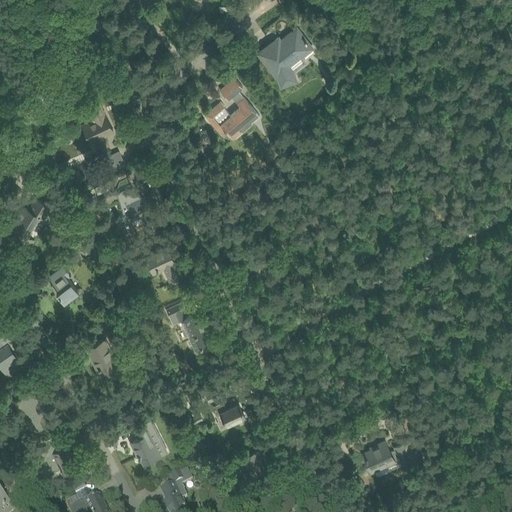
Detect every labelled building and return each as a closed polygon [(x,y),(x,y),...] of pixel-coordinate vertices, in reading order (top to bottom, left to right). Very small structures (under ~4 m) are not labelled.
[(279,75),(282,84),(296,79),(293,72),(308,61),(304,57),(313,49),(303,36),(297,28),(283,39),(279,34),(256,52),(276,77),(279,75)] [(368,55),(362,59),(365,64),(371,59),(368,55)] [(361,67),(352,73),(356,78),(365,72),(361,67)] [(221,123),(233,137),(259,115),(239,91),(243,87),(235,77),(220,89),(229,99),(232,96),(240,106),(230,114),(223,106),(224,105),(221,101),(205,114),(216,127),(221,123)] [(96,140),(100,148),(109,144),(105,135),(114,131),(106,113),(105,114),(98,98),(87,104),(94,119),(83,124),(92,142),(96,140)] [(38,152),(45,167),(54,163),(47,146),(39,150),(38,151),(38,152)] [(119,193),(131,220),(150,211),(145,201),(146,200),(138,184),(140,183),(136,174),(130,177),(134,186),(119,193)] [(70,187),(63,192),(67,197),(74,191),(70,187)] [(90,190),(82,194),(85,200),(93,196),(90,190)] [(106,196),(99,199),(103,206),(119,198),(115,191),(106,196)] [(11,227),(33,241),(35,238),(30,235),(41,217),(46,220),(54,207),(37,196),(29,208),(24,205),(11,227)] [(79,244),(86,254),(97,245),(89,236),(79,244)] [(163,264),(169,279),(180,275),(167,246),(146,256),(152,269),(163,264)] [(57,269),(49,276),(60,289),(56,293),(60,297),(60,299),(62,301),(64,301),(65,302),(67,302),(70,300),(70,298),(73,295),(79,290),(68,277),(72,274),(63,264),(57,269)] [(183,300),(166,308),(170,316),(176,313),(179,320),(182,319),(190,337),(190,336),(195,348),(214,340),(208,327),(205,329),(197,311),(187,316),(183,309),(186,308),(183,300)] [(146,320),(140,322),(142,328),(148,325),(146,320)] [(0,361),(12,379),(9,374),(22,365),(25,369),(26,369),(13,350),(19,346),(9,333),(10,332),(10,331),(0,338),(0,361)] [(87,348),(101,375),(119,366),(105,339),(87,348)] [(27,418),(33,430),(52,420),(40,397),(46,394),(42,386),(42,385),(15,398),(25,419),(27,418)] [(135,389),(130,392),(136,403),(141,400),(135,389)] [(207,395),(210,401),(221,396),(218,390),(207,395)] [(178,396),(184,409),(190,406),(184,394),(178,396)] [(224,420),(226,424),(245,415),(240,402),(226,408),(223,401),(213,406),(220,422),(224,420)] [(201,413),(191,417),(194,423),(203,419),(201,413)] [(133,440),(144,462),(164,452),(160,444),(158,445),(149,427),(152,426),(149,420),(134,427),(139,437),(133,440)] [(373,448),(364,452),(374,474),(375,473),(373,469),(387,462),(389,466),(401,460),(402,462),(402,463),(409,460),(411,464),(423,459),(414,438),(406,441),(395,447),(395,449),(390,451),(386,442),(373,448)] [(47,446),(42,448),(51,465),(53,469),(56,470),(61,467),(62,469),(63,468),(66,474),(70,472),(78,468),(67,445),(60,449),(56,441),(47,446)] [(240,465),(247,480),(267,470),(260,455),(267,452),(264,446),(242,456),(245,462),(240,465)] [(2,451),(1,454),(3,458),(6,458),(9,457),(10,453),(8,450),(5,449),(2,451)] [(203,462),(195,466),(198,472),(206,467),(203,462)] [(188,511),(182,499),(187,497),(184,491),(185,490),(182,485),(193,480),(187,469),(181,473),(180,470),(169,476),(170,478),(166,480),(169,487),(162,491),(168,503),(164,505),(167,511),(188,511)] [(0,511),(11,511),(15,509),(0,490),(0,511)] [(91,511),(105,511),(98,497),(91,500),(87,492),(77,497),(77,498),(66,504),(69,511),(91,511)]
